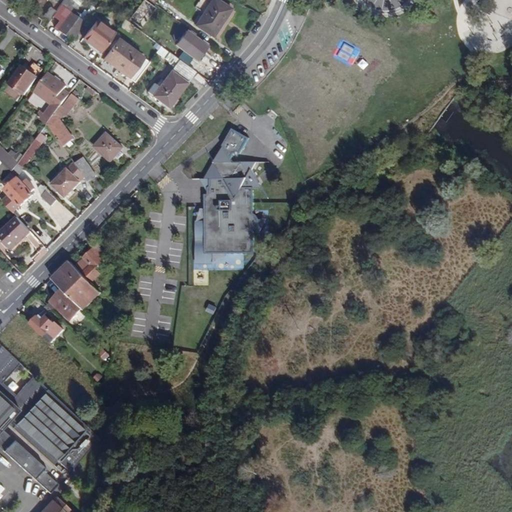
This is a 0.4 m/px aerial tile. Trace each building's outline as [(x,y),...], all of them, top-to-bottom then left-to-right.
[(27,0),(40,9),(45,0),(27,0)] [(64,0),(55,12),(53,15),(59,20),(54,26),(72,40),(85,23),(67,10),(73,2),(71,0),(64,0)] [(232,8),(219,0),(212,0),(196,26),(214,38),(224,23),(223,22),(232,8)] [(205,11),(211,0),(200,0),(197,6),(205,11)] [(53,15),(55,12),(49,7),(44,15),(50,19),(53,15)] [(102,52),(115,34),(96,20),(83,38),(102,52)] [(209,46),(187,31),(176,45),(198,61),(209,46)] [(144,58),(119,39),(104,59),(112,65),(111,66),(128,79),(144,58)] [(170,52),(165,59),(175,66),(180,59),(170,52)] [(196,73),(179,61),(160,87),(154,83),(148,92),(169,108),(196,73)] [(35,63),(30,70),(39,76),(44,69),(35,63)] [(30,70),(23,65),(10,84),(25,95),(39,76),(30,70)] [(60,100),(72,83),(54,70),(42,87),(57,98),(60,100)] [(191,82),(198,90),(206,82),(199,74),(191,82)] [(60,100),(57,98),(54,102),(61,107),(62,105),(77,86),(72,83),(60,100)] [(98,93),(89,86),(86,90),(95,97),(98,93)] [(61,107),(48,124),(64,146),(67,143),(71,140),(74,138),(61,119),(71,112),(80,100),(77,97),(80,93),(76,90),(64,107),(62,105),(61,107)] [(42,119),(48,124),(61,107),(54,102),(42,119)] [(125,148),(107,132),(94,147),(112,163),(117,157),(121,152),(125,148)] [(39,141),(19,164),(25,169),(45,145),(39,141)] [(0,158),(14,171),(19,164),(0,146),(0,158)] [(257,168),(232,166),(224,151),(205,182),(223,182),(237,202),(243,192),(262,193),(253,176),(257,168)] [(85,158),(76,164),(89,182),(98,176),(85,158)] [(25,169),(19,164),(14,171),(19,175),(25,169)] [(67,170),(53,185),(67,197),(81,183),(67,170)] [(35,195),(19,178),(6,190),(22,207),(35,195)] [(58,199),(47,190),(42,196),(52,205),(58,199)] [(207,254),(208,208),(195,208),(194,285),(209,285),(209,270),(216,270),(216,254),(207,254)] [(0,236),(12,250),(31,232),(18,217),(0,233),(0,236)] [(97,270),(109,257),(98,246),(85,259),(92,266),(84,273),(93,282),(101,274),(97,270)] [(77,267),(84,273),(92,266),(85,259),(77,267)] [(99,288),(93,282),(84,273),(77,267),(72,262),(55,280),(65,290),(83,308),(85,310),(92,303),(103,293),(99,288)] [(99,288),(103,293),(108,297),(111,295),(101,285),(99,288)] [(57,305),(65,313),(72,320),(83,308),(65,290),(53,301),(57,305)] [(103,293),(92,303),(101,312),(112,301),(108,297),(103,293)] [(57,305),(53,301),(49,305),(53,309),(57,305)] [(101,312),(92,303),(85,310),(115,340),(118,329),(101,312)] [(40,332),(44,336),(50,330),(57,337),(64,329),(58,323),(55,325),(47,317),(43,320),(38,316),(32,324),(40,332)] [(25,327),(35,336),(40,332),(32,324),(30,322),(25,327)] [(41,341),(35,336),(25,327),(21,323),(11,334),(30,352),(41,341)] [(77,462),(100,438),(34,375),(17,394),(3,381),(21,363),(2,345),(0,347),(0,396),(8,403),(6,405),(12,412),(4,420),(51,465),(55,461),(64,469),(74,458),(77,462)] [(0,396),(0,424),(4,420),(12,412),(6,405),(8,403),(0,396)] [(0,427),(0,443),(51,490),(56,485),(44,473),(46,471),(0,427)] [(51,490),(0,443),(0,448),(48,494),(51,490)] [(62,500),(58,497),(54,501),(52,500),(41,511),(70,511),(72,510),(62,500)]
